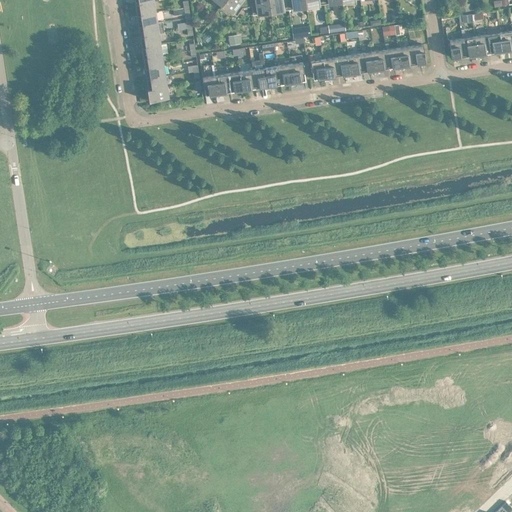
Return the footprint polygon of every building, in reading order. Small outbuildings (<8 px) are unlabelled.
[(146,0),(134,2),(136,13),(155,10),(153,0),(146,0)] [(223,0),(221,3),(236,14),(242,6),(251,4),(250,0),(223,0)] [(268,0),(250,0),(251,4),(252,13),(270,10),(268,0)] [(286,0),(268,0),(270,10),(288,8),(286,0)] [(136,13),(137,23),(157,20),(155,10),(136,13)] [(482,10),(471,12),(472,19),(483,17),(482,10)] [(137,23),(139,34),(158,31),(163,30),(161,20),(157,20),(137,23)] [(357,29),(344,30),(344,31),(345,37),(358,35),(357,29)] [(511,33),(511,29),(499,31),(501,48),(511,46),(511,33)] [(139,34),(140,45),(160,42),(158,31),(139,34)] [(499,31),(486,32),(489,50),(501,48),(499,31)] [(240,32),(228,34),(229,43),(241,41),(240,32)] [(486,32),(474,34),(476,52),(489,50),(486,32)] [(474,34),(461,36),(464,54),(476,52),(474,34)] [(464,54),(461,36),(449,38),(451,56),(464,54)] [(140,45),(142,55),(162,52),(160,42),(140,45)] [(423,42),(410,44),(412,61),(425,59),(423,42)] [(410,44),(397,46),(400,63),(412,61),(410,44)] [(397,46),(385,48),(387,65),(400,63),(397,46)] [(385,48),(372,49),(375,67),(387,65),(385,48)] [(372,49),(360,51),(363,69),(375,67),(372,49)] [(360,51),(347,53),(350,71),(363,69),(360,51)] [(142,55),(144,66),(163,63),(162,52),(142,55)] [(347,53),(335,55),(338,72),(350,71),(347,53)] [(335,55),(323,57),(325,74),(338,72),(335,55)] [(325,74),(323,57),(313,58),(310,59),(312,76),(325,74)] [(302,60),(289,62),(292,79),(305,77),(302,60)] [(289,62),(277,64),(280,81),(292,79),(289,62)] [(144,66),(145,77),(165,74),(163,63),(144,66)] [(277,64),(264,65),(267,83),(280,81),(277,64)] [(264,65),(252,67),(255,85),(267,83),(264,65)] [(252,67),(240,69),(242,87),(255,85),(252,67)] [(240,69),(227,71),(230,89),(242,87),(240,69)] [(227,71),(215,73),(217,90),(230,89),(227,71)] [(217,90),(215,73),(202,75),(204,92),(217,90)] [(145,77),(147,87),(166,84),(165,74),(145,77)] [(166,84),(147,87),(148,99),(168,96),(166,84)]
